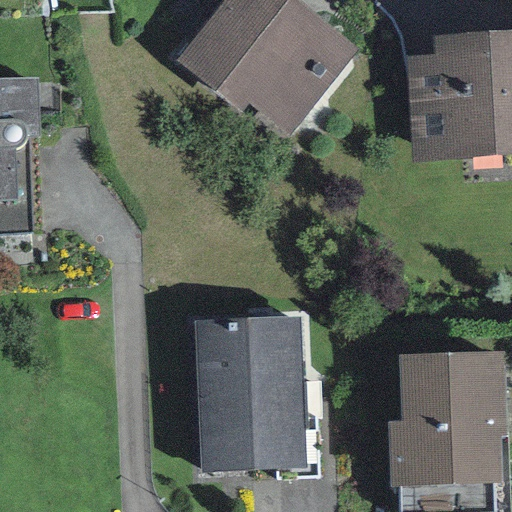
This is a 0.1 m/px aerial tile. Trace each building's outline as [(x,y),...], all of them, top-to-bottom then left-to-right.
[(247,99),(285,129),(343,59),(269,0),(241,0),(188,65),(240,107),(247,99)] [(419,79),(424,155),(511,150),(511,52),(446,57),(447,77),(419,79)] [(0,200),(33,199),(28,92),(0,93),(0,200)] [(209,473),(291,471),(288,327),(207,328),(209,473)] [(502,511),(497,359),(401,363),(405,511),(502,511)]
